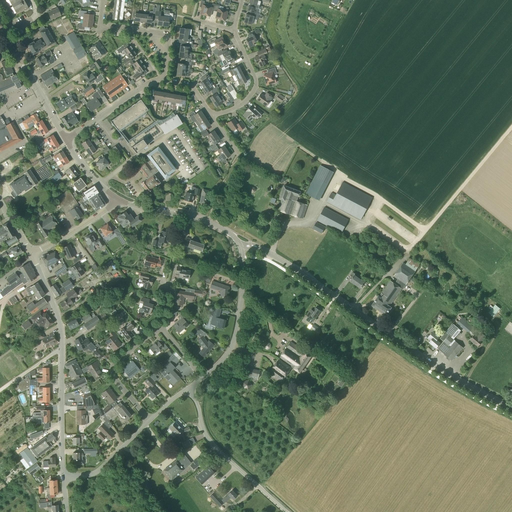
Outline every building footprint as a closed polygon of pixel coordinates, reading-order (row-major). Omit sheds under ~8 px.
[(6,0),(10,6),(11,5),(12,7),(10,8),(15,14),(16,13),(25,8),(26,10),(24,11),(27,10),(27,9),(28,9),(28,8),(28,7),(27,7),(23,0),(6,0)] [(205,16),(207,7),(208,4),(204,3),(204,2),(201,1),(199,8),(202,8),(200,15),(205,16)] [(318,11),(330,16),(334,6),(323,1),(318,11)] [(214,11),(216,5),(212,4),(211,8),(207,7),(205,16),(210,17),(212,11),(214,11)] [(220,20),(223,11),(218,10),(219,6),(216,5),(214,11),(217,12),(215,19),(220,20)] [(261,6),(259,6),(254,5),(254,6),(250,5),(249,6),(249,7),(248,7),(246,12),(252,13),(256,14),(258,9),(260,9),(261,6)] [(51,20),(61,16),(57,8),(48,12),(51,20)] [(223,11),(220,20),(225,21),(228,9),(226,8),(225,12),(223,11)] [(83,20),(93,22),(93,15),(86,14),(87,12),(80,11),(79,16),(83,17),(83,20)] [(164,17),(160,17),(161,12),(159,12),(156,11),(155,11),(155,15),(155,18),(158,18),(157,25),(163,26),(164,17)] [(140,23),(141,14),(135,14),(135,12),(132,12),(132,18),(135,19),(135,21),(140,22),(139,23),(140,23)] [(155,15),(152,14),(152,12),(150,12),(149,16),(146,15),(145,23),(151,23),(151,20),(154,21),(155,18),(155,15)] [(164,17),(163,26),(168,27),(169,19),(172,20),(173,14),(169,13),(169,15),(164,14),(164,17)] [(259,15),(256,14),(252,13),(251,16),(245,15),(243,23),(252,25),(253,23),(254,20),(257,20),(259,15)] [(92,28),(93,22),(83,20),(83,24),(79,24),(78,26),(78,29),(85,29),(85,27),(92,28)] [(53,44),(55,43),(47,28),(45,29),(39,32),(47,47),(53,44)] [(249,48),(254,46),(253,43),(256,42),(252,33),(247,36),(249,38),(246,40),(249,48)] [(188,38),(188,35),(179,34),(179,40),(185,41),(185,44),(187,44),(192,45),(193,42),(190,41),(191,39),(188,38)] [(216,46),(224,42),(221,37),(216,40),(214,38),(209,41),(210,44),(214,42),(216,46)] [(44,47),(40,40),(34,43),(33,42),(27,46),(33,55),(39,52),(38,50),(44,47)] [(97,60),(107,53),(99,42),(89,49),(97,60)] [(219,53),(220,52),(222,52),(221,49),(226,46),(224,42),(216,46),(217,48),(213,52),(215,55),(216,54),(219,53)] [(194,45),(192,45),(187,44),(187,47),(180,46),(180,52),(189,53),(189,47),(193,48),(194,45)] [(126,56),(134,50),(130,45),(124,50),(122,47),(117,51),(119,54),(123,51),(126,56)] [(87,55),(81,46),(73,51),(76,57),(82,54),(84,56),(87,55)] [(134,50),(126,56),(128,58),(123,62),(126,66),(132,61),(131,59),(137,55),(134,50)] [(224,50),(222,52),(220,52),(219,53),(216,54),(218,57),(219,56),(222,61),(225,60),(231,56),(229,51),(225,53),(224,50)] [(266,53),(265,50),(257,53),(258,56),(254,58),(256,64),(258,63),(260,67),(265,65),(264,65),(263,61),(265,60),(263,54),(266,53)] [(191,63),(196,63),(196,60),(191,59),(192,54),(189,53),(180,52),(179,58),(185,59),(185,62),(191,63)] [(39,67),(44,65),(48,63),(43,55),(40,57),(35,60),(39,67)] [(224,66),(221,68),(222,71),(229,67),(228,65),(234,61),(231,56),(225,60),(222,61),(224,66)] [(136,69),(143,64),(140,59),(133,64),(136,69)] [(13,76),(12,73),(13,73),(7,60),(0,63),(3,69),(0,70),(0,92),(14,86),(15,89),(22,86),(17,74),(13,76)] [(98,71),(102,68),(97,60),(93,63),(98,71)] [(191,65),(191,63),(185,62),(184,65),(178,64),(177,70),(189,71),(190,65),(191,65)] [(143,64),(136,69),(138,71),(135,73),(136,74),(132,77),(134,81),(142,75),(141,73),(147,68),(143,64)] [(232,77),(241,72),(238,67),(232,70),(231,69),(228,71),(232,77)] [(267,86),(276,82),(274,75),(276,74),(274,68),(267,71),(268,74),(263,76),(267,86)] [(46,87),(58,80),(51,69),(40,76),(46,87)] [(89,75),(87,72),(82,75),(85,79),(84,79),(88,84),(89,86),(93,83),(92,82),(94,80),(96,83),(101,79),(99,75),(98,76),(97,76),(94,72),(92,74),(89,75)] [(237,81),(244,77),(241,72),(232,77),(231,77),(234,82),(237,80),(237,81)] [(202,89),(210,84),(207,79),(209,78),(207,74),(201,79),(203,82),(200,84),(201,85),(200,86),(202,89)] [(110,98),(128,86),(120,75),(103,87),(110,98)] [(244,77),(237,81),(239,86),(246,82),(244,77)] [(212,88),(210,84),(202,89),(204,93),(205,92),(206,93),(210,91),(211,93),(216,90),(215,88),(213,89),(212,88)] [(86,89),(89,94),(94,91),(90,86),(86,89)] [(101,98),(104,96),(100,90),(97,92),(91,96),(93,98),(88,102),(88,103),(85,105),(88,109),(88,108),(91,112),(101,105),(97,100),(100,97),(101,98)] [(213,103),(219,98),(221,97),(216,90),(211,93),(213,95),(209,98),(213,103)] [(153,96),(151,96),(150,101),(154,102),(154,99),(158,100),(160,93),(154,92),(153,96)] [(273,97),(266,93),(264,97),(260,94),(257,100),(266,106),(273,97)] [(76,98),(74,94),(71,96),(71,95),(64,100),(63,99),(56,104),(61,111),(67,107),(68,108),(76,103),(74,100),(76,98)] [(281,102),(284,97),(279,94),(275,99),(281,102)] [(219,98),(213,103),(216,108),(222,103),(225,102),(223,99),(221,101),(219,98)] [(118,131),(148,110),(141,100),(110,122),(118,131)] [(263,113),(256,107),(254,109),(251,106),(246,111),(246,112),(242,116),(248,121),(252,117),(253,118),(256,115),(258,118),(263,113)] [(193,123),(194,123),(197,121),(204,116),(201,111),(195,115),(193,112),(188,115),(190,118),(191,119),(191,120),(192,122),(193,122),(193,123)] [(67,129),(78,122),(72,113),(61,119),(67,129)] [(35,124),(39,121),(37,117),(38,116),(37,114),(35,114),(30,117),(31,117),(24,122),(23,122),(21,119),(17,121),(19,125),(22,123),(26,130),(35,124)] [(165,134),(182,123),(177,115),(159,126),(157,123),(128,144),(135,153),(164,133),(165,134)] [(0,150),(1,152),(15,144),(22,140),(13,122),(6,126),(0,116),(0,122),(2,125),(3,127),(0,128),(0,150)] [(200,125),(207,121),(204,116),(197,121),(194,123),(195,125),(198,122),(200,125)] [(237,124),(234,119),(227,124),(232,131),(235,129),(238,132),(244,128),(240,122),(237,124)] [(39,130),(45,126),(41,120),(39,121),(35,124),(39,130)] [(201,135),(207,132),(205,129),(210,126),(207,121),(200,125),(198,127),(201,131),(200,132),(201,135)] [(45,126),(39,130),(41,133),(42,135),(48,132),(47,130),(45,126)] [(210,140),(217,136),(214,131),(209,135),(207,132),(201,135),(203,138),(207,135),(210,140)] [(50,144),(56,141),(52,135),(46,138),(43,140),(45,143),(48,141),(50,144)] [(212,150),(217,147),(215,144),(220,141),(217,136),(210,140),(213,145),(209,147),(212,150)] [(41,139),(34,143),(37,147),(38,146),(37,145),(43,142),(41,139)] [(85,150),(92,145),(88,140),(81,144),(85,150)] [(56,141),(50,144),(52,147),(48,149),(50,152),(53,150),(59,146),(56,141)] [(116,154),(122,150),(117,144),(112,148),(116,154)] [(92,145),(85,150),(89,156),(96,151),(92,145)] [(220,156),(227,151),(224,146),(218,150),(217,147),(212,150),(213,152),(213,153),(216,150),(217,151),(220,156)] [(175,170),(158,148),(153,151),(154,154),(149,158),(151,160),(147,163),(145,161),(137,167),(146,178),(144,180),(145,180),(140,183),(148,193),(152,190),(151,189),(160,183),(153,175),(159,170),(165,179),(169,176),(168,174),(175,170)] [(59,160),(65,157),(62,151),(56,155),(53,156),(55,159),(58,157),(59,160)] [(225,159),(230,156),(227,151),(220,156),(217,158),(222,165),(227,162),(225,159)] [(65,157),(59,160),(61,164),(58,166),(60,168),(63,166),(69,163),(65,157)] [(106,160),(104,157),(96,163),(99,167),(98,168),(99,169),(101,169),(101,170),(109,164),(112,162),(109,158),(106,160)] [(78,175),(71,167),(65,172),(67,175),(69,174),(73,178),(78,175)] [(38,183),(30,170),(24,174),(25,175),(14,182),(9,185),(13,191),(11,193),(11,194),(13,197),(14,197),(16,196),(21,193),(21,192),(24,190),(25,191),(32,187),(32,186),(38,183)] [(62,177),(59,173),(50,179),(53,183),(62,177)] [(78,192),(86,186),(80,178),(72,184),(78,192)] [(373,198),(343,182),(336,195),(331,193),(326,202),(361,220),(373,198)] [(88,199),(98,193),(94,186),(83,193),(88,199)] [(296,202),(297,202),(298,197),(299,197),(301,192),(284,186),(279,199),(282,200),(285,201),(286,198),(296,202)] [(199,196),(200,189),(191,187),(190,193),(186,192),(184,201),(185,201),(185,202),(187,202),(188,202),(192,202),(193,195),(199,196)] [(319,201),(323,194),(309,187),(308,188),(306,194),(319,201)] [(82,216),(77,207),(79,206),(69,190),(56,199),(65,214),(69,212),(73,218),(75,217),(77,219),(82,216)] [(88,199),(79,205),(83,210),(86,208),(85,205),(89,202),(95,211),(105,206),(105,204),(98,193),(88,199)] [(307,205),(297,202),(296,202),(286,198),(285,201),(282,200),(278,210),(302,219),(307,205)] [(341,234),(348,220),(324,207),(317,221),(341,234)] [(128,215),(125,212),(121,215),(120,215),(117,216),(117,217),(117,218),(115,220),(117,223),(119,222),(122,227),(128,223),(132,228),(142,221),(139,216),(133,219),(130,214),(128,215)] [(57,225),(50,216),(41,222),(36,225),(44,238),(49,235),(47,231),(57,225)] [(322,234),(325,227),(316,222),(312,229),(322,234)] [(10,239),(15,236),(7,223),(2,226),(3,227),(0,228),(0,242),(9,237),(10,239)] [(112,231),(107,224),(103,227),(102,226),(100,227),(101,228),(100,229),(98,231),(100,234),(103,233),(105,236),(108,234),(110,237),(113,235),(111,232),(112,231)] [(168,238),(169,233),(165,232),(161,231),(160,234),(158,241),(154,240),(152,245),(161,247),(162,242),(167,243),(168,243),(170,243),(171,239),(169,239),(169,238),(168,238)] [(96,241),(91,234),(88,236),(87,236),(85,237),(85,238),(87,241),(86,242),(88,245),(92,243),(93,246),(98,243),(101,247),(103,245),(99,239),(96,241)] [(124,246),(128,244),(123,235),(119,237),(124,246)] [(15,236),(10,239),(6,241),(9,246),(18,241),(15,236)] [(204,245),(190,241),(189,245),(181,242),(178,253),(182,254),(184,248),(192,251),(193,249),(201,251),(204,245)] [(71,249),(69,245),(65,247),(63,248),(67,259),(76,255),(73,249),(71,249)] [(19,249),(17,246),(13,249),(12,248),(7,251),(9,255),(12,253),(14,257),(22,252),(22,251),(21,249),(20,249),(20,248),(19,249)] [(59,260),(55,251),(48,255),(48,254),(41,257),(44,263),(45,263),(47,267),(51,265),(52,268),(57,265),(55,262),(59,260)] [(158,260),(156,259),(146,257),(144,265),(154,267),(154,264),(156,265),(157,266),(160,267),(162,259),(159,257),(158,260)] [(419,265),(417,264),(410,258),(405,264),(403,263),(393,276),(398,279),(406,285),(419,265)] [(36,278),(28,264),(20,268),(22,273),(18,276),(15,273),(6,280),(10,285),(8,286),(8,285),(2,289),(2,290),(0,291),(0,294),(2,297),(6,295),(22,283),(23,285),(36,278)] [(67,272),(65,270),(67,269),(64,264),(61,266),(62,268),(58,271),(57,271),(54,273),(56,276),(62,272),(64,274),(67,272)] [(77,278),(84,273),(77,264),(70,269),(77,278)] [(112,275),(118,271),(114,264),(111,266),(114,270),(110,272),(112,275)] [(188,279),(190,272),(180,270),(180,268),(176,267),(175,275),(178,275),(178,277),(188,279)] [(209,283),(213,272),(205,270),(205,276),(204,281),(209,283)] [(355,285),(359,279),(354,275),(355,274),(352,272),(350,275),(352,277),(350,279),(351,279),(350,281),(355,285)] [(149,275),(141,273),(139,279),(142,280),(142,283),(144,284),(143,288),(149,289),(150,285),(151,286),(153,279),(148,278),(149,275)] [(359,279),(355,285),(360,289),(362,287),(364,285),(365,287),(368,283),(365,281),(364,282),(359,279)] [(402,290),(406,285),(398,279),(395,284),(390,290),(391,290),(386,298),(388,299),(379,311),(386,316),(392,308),(389,306),(401,289),(402,290)] [(62,284),(63,286),(66,291),(73,286),(68,280),(62,284)] [(390,290),(395,284),(390,281),(382,293),(381,293),(379,296),(378,296),(371,306),(379,311),(388,299),(386,298),(391,290),(390,290)] [(228,297),(228,287),(224,285),(222,285),(212,282),(210,288),(221,292),(221,297),(228,297)] [(34,294),(41,289),(37,283),(30,287),(25,290),(27,293),(32,290),(34,294)] [(50,287),(51,288),(56,296),(60,294),(61,295),(66,291),(63,286),(58,290),(55,284),(50,287)] [(185,293),(177,291),(176,296),(175,304),(182,306),(184,297),(193,299),(195,299),(196,296),(202,297),(203,292),(186,288),(185,293)] [(41,289),(34,294),(38,300),(45,295),(41,289)] [(64,310),(73,304),(70,300),(77,296),(73,290),(66,295),(68,297),(62,301),(63,302),(60,304),(64,310)] [(31,315),(47,303),(43,298),(34,304),(32,302),(26,307),(31,315)] [(149,315),(152,305),(147,304),(149,300),(141,298),(139,303),(143,304),(141,309),(140,309),(138,310),(138,312),(139,313),(140,314),(142,313),(143,311),(144,311),(143,313),(149,315)] [(488,308),(491,310),(488,313),(493,317),(500,309),(495,305),(493,307),(490,305),(488,308)] [(222,328),(224,320),(218,318),(221,308),(214,308),(210,325),(222,328)] [(317,309),(316,308),(313,311),(311,310),(307,316),(308,317),(305,320),(311,324),(313,320),(312,319),(313,317),(315,319),(320,311),(319,310),(320,309),(318,308),(317,309)] [(101,320),(106,316),(103,311),(98,315),(101,320)] [(43,316),(40,312),(30,319),(33,323),(35,322),(40,329),(46,324),(48,327),(49,326),(53,323),(46,313),(43,316)] [(95,316),(93,313),(89,315),(88,313),(81,318),(85,323),(83,325),(87,330),(100,322),(96,316),(95,316)] [(178,333),(183,329),(188,325),(185,322),(186,321),(181,315),(178,318),(180,320),(172,326),(178,333)] [(82,321),(80,317),(75,319),(75,318),(67,322),(69,326),(68,327),(69,329),(70,329),(78,326),(77,323),(82,321)] [(469,324),(467,322),(462,317),(457,323),(468,333),(469,332),(471,334),(475,329),(473,327),(470,324),(469,324)] [(24,330),(27,328),(31,325),(28,321),(21,326),(24,330)] [(134,328),(131,323),(126,326),(120,331),(127,340),(133,335),(130,331),(134,328)] [(315,334),(319,328),(313,324),(309,330),(314,334),(314,333),(315,334)] [(437,340),(432,345),(436,348),(437,347),(438,348),(437,349),(444,354),(452,361),(463,348),(453,340),(461,331),(452,324),(440,338),(439,340),(440,340),(438,342),(437,340)] [(207,343),(203,338),(206,334),(199,329),(196,332),(200,338),(197,341),(203,349),(199,354),(204,357),(213,345),(209,342),(207,343)] [(113,350),(120,345),(115,339),(118,337),(113,331),(110,334),(112,337),(104,343),(107,346),(109,345),(113,350)] [(432,345),(437,340),(439,337),(433,332),(428,337),(429,337),(428,339),(430,341),(429,343),(432,345)] [(482,341),(486,337),(481,332),(477,337),(474,335),(470,340),(477,347),(482,341)] [(58,343),(53,333),(49,335),(49,336),(47,337),(47,336),(41,339),(46,349),(50,347),(53,345),(54,345),(58,343)] [(29,339),(32,344),(39,340),(37,335),(29,339)] [(255,335),(252,340),(260,344),(263,338),(255,335)] [(82,342),(80,338),(75,341),(77,344),(75,345),(78,350),(82,348),(83,350),(84,351),(86,350),(87,348),(89,347),(93,351),(93,352),(100,359),(102,357),(105,359),(106,358),(103,355),(96,348),(99,346),(97,344),(94,346),(87,339),(82,342)] [(163,352),(168,348),(160,339),(149,348),(154,355),(161,349),(163,352)] [(300,373),(311,357),(303,351),(291,342),(280,357),(292,366),(291,367),(300,373)] [(173,355),(173,354),(173,355),(167,360),(169,363),(163,369),(166,372),(164,374),(166,375),(164,377),(172,385),(179,378),(174,373),(171,370),(174,368),(172,366),(178,360),(178,361),(179,360),(178,360),(173,355)] [(281,382),(291,368),(278,359),(269,373),(281,382)] [(77,364),(75,360),(64,365),(66,369),(71,379),(75,377),(76,380),(71,382),(74,389),(87,383),(84,376),(79,379),(78,376),(82,374),(77,364)] [(94,378),(101,374),(97,368),(100,366),(97,361),(87,367),(94,378)] [(129,378),(139,370),(132,362),(123,369),(129,378)] [(259,371),(253,369),(252,372),(246,370),(244,377),(257,380),(259,371)] [(49,375),(42,375),(42,378),(36,378),(36,381),(33,381),(33,380),(29,380),(27,377),(16,385),(21,392),(29,387),(29,386),(38,385),(38,383),(49,383),(49,375)] [(152,399),(157,393),(154,389),(155,388),(153,386),(155,383),(149,377),(144,382),(149,387),(145,391),(152,399)] [(109,404),(116,398),(109,388),(101,394),(109,404)] [(91,392),(82,397),(83,406),(84,406),(84,407),(87,407),(87,411),(95,411),(95,410),(99,408),(98,405),(95,405),(94,404),(96,403),(91,392)] [(112,408),(110,405),(103,410),(103,408),(99,409),(101,413),(102,416),(104,414),(112,408)] [(112,408),(104,414),(106,416),(109,421),(118,413),(125,421),(131,416),(122,406),(120,408),(117,405),(112,408)] [(77,419),(76,419),(76,425),(84,425),(84,424),(87,424),(87,418),(85,418),(85,411),(76,411),(77,419)] [(101,432),(97,435),(102,440),(106,437),(109,439),(113,435),(108,429),(109,428),(112,426),(109,421),(106,416),(104,417),(102,419),(105,422),(103,424),(98,429),(101,432)] [(182,430),(174,422),(168,428),(176,436),(180,432),(181,434),(190,431),(189,427),(182,430)] [(43,433),(42,431),(29,436),(31,440),(37,438),(43,433)] [(50,447),(51,446),(56,442),(56,441),(51,433),(31,449),(29,450),(27,447),(19,453),(29,467),(37,461),(34,457),(36,456),(46,449),(47,449),(48,448),(49,449),(50,448),(50,447)] [(73,445),(78,445),(78,442),(83,442),(83,439),(84,439),(84,435),(78,435),(78,438),(73,438),(73,445)] [(191,445),(188,439),(181,442),(182,444),(184,448),(186,448),(191,445)] [(79,453),(73,453),(73,460),(76,460),(76,464),(80,464),(84,464),(84,460),(82,460),(82,457),(83,457),(83,454),(82,454),(82,453),(80,453),(79,453)] [(191,463),(183,454),(176,460),(163,471),(171,480),(184,470),(183,469),(191,463)] [(50,461),(43,461),(43,467),(56,467),(55,461),(55,457),(50,458),(50,461)] [(190,466),(193,470),(202,462),(198,457),(192,461),(194,463),(190,466)] [(37,463),(27,471),(31,475),(40,468),(37,463)] [(208,466),(195,478),(201,485),(211,476),(209,474),(213,471),(208,466)] [(233,500),(237,496),(232,491),(227,494),(224,498),(226,500),(230,497),(233,500)] [(219,506),(223,503),(214,493),(210,496),(219,506)]
